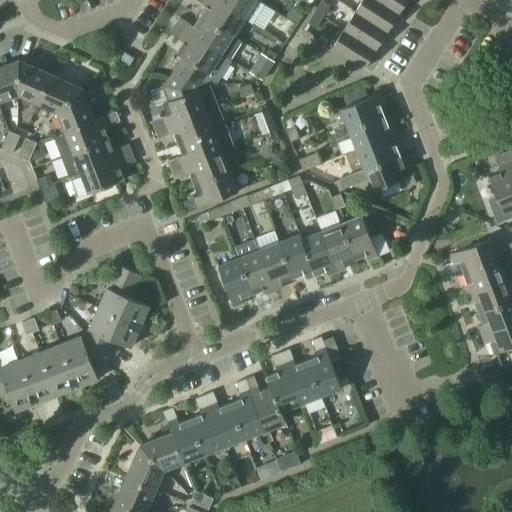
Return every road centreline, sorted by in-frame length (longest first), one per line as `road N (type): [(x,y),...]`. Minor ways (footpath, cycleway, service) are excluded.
road 1 (residential): [(362,301),(404,285),(446,182),(409,85),(460,0)]
road 2 (residential): [(197,356),(145,229),(71,256),(57,285),(37,292),(11,220)]
road 3 (residential): [(33,495),(58,475),(83,422),(129,408),(154,373),(197,356)]
road 4 (residential): [(362,301),(400,398),(461,376),(511,387)]
road 5 (residential): [(197,356),(362,301)]
